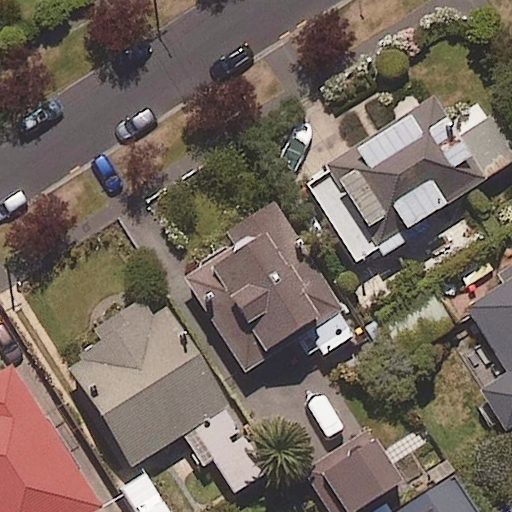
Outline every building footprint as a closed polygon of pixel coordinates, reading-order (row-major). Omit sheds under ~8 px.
[(447,122),(414,72),(341,120),(358,145),(303,181),(362,270),(418,233),(414,227),(511,161),(511,144),(482,99),(447,122)] [(359,332),(268,200),(209,241),(218,254),(177,282),(241,376),(297,338),(314,362),(359,332)] [(511,427),(511,275),(466,303),(511,377),(481,395),(503,432),(511,427)] [(458,326),(435,289),(383,321),(406,358),(458,326)] [(149,315),(140,299),(92,328),(102,344),(69,363),(131,466),(180,436),(201,470),(214,462),(233,494),(267,474),(165,305),(149,315)] [(0,373),(0,511),(93,511),(102,507),(11,366),(0,373)] [(321,447),(302,410),(275,424),(294,461),(321,447)] [(354,511),(401,482),(372,437),(309,477),(331,511),(354,511)] [(131,511),(173,511),(150,473),(119,492),(131,511)] [(474,511),(452,479),(402,511),(474,511)]
